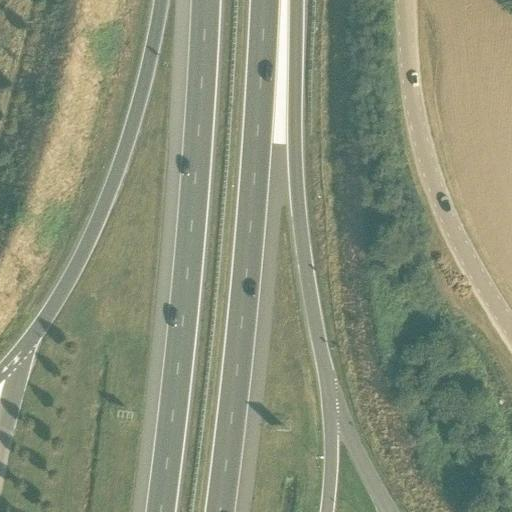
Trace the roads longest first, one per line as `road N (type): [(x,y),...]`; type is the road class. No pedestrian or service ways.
road 1 (motorway): [(204,0),(159,511)]
road 2 (motorway): [(218,511),(262,0)]
road 3 (motorway): [(329,385),(295,164),(295,0)]
road 4 (motorway): [(161,0),(113,182),(23,350)]
road 5 (unclassified): [(400,0),(412,117),(430,176),(454,238),(511,336)]
